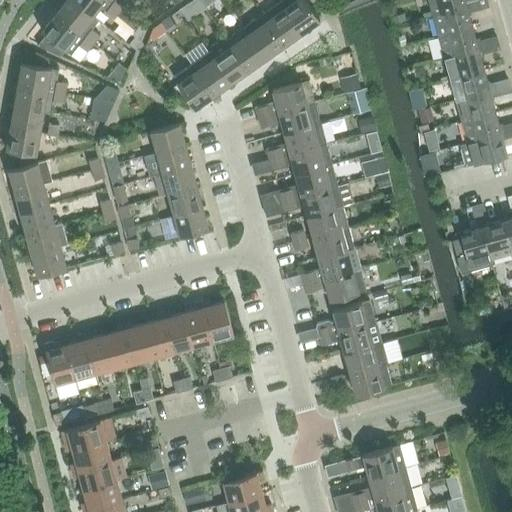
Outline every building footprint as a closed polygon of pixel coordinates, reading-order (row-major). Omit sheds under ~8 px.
[(66,0),(56,13),(80,32),(94,43),(100,35),(92,29),(99,20),(93,15),(74,0),(66,0)] [(74,0),(93,15),(100,6),(114,17),(121,9),(108,0),(74,0)] [(108,0),(121,9),(127,1),(125,0),(108,0)] [(199,0),(191,0),(199,10),(204,7),(203,5),(199,0)] [(320,20),(306,0),(282,0),(280,2),(302,33),(320,20)] [(429,0),(432,9),(433,14),(467,5),(465,1),(465,0),(429,0)] [(433,14),(440,36),(473,27),(468,10),(478,7),(476,0),(469,0),(465,1),(467,5),(433,14)] [(284,46),(302,33),(280,2),(262,15),(284,46)] [(114,19),(121,25),(128,16),(121,10),(114,19)] [(72,55),(79,45),(87,51),(94,43),(80,32),(56,13),(42,31),(46,34),(66,50),(72,55)] [(404,13),(393,17),(394,23),(406,20),(404,13)] [(161,21),(168,31),(176,25),(170,15),(161,21)] [(266,58),(284,46),(262,15),(244,28),(266,58)] [(168,31),(161,21),(153,27),(159,37),(168,31)] [(140,25),(132,34),(135,36),(141,41),(141,40),(145,30),(140,25)] [(479,48),(477,43),(473,27),(440,36),(446,57),(479,48)] [(249,71),(266,58),(244,28),(227,40),(249,71)] [(46,34),(38,45),(61,56),(66,50),(46,34)] [(405,34),(398,36),(401,46),(407,44),(405,34)] [(490,49),(500,46),(501,46),(498,38),(488,41),(490,49)] [(221,39),(211,46),(210,52),(209,52),(231,83),(249,71),(227,40),(226,40),(221,39)] [(446,57),(452,78),(485,69),(480,52),(490,49),(488,41),(477,43),(479,48),(446,57)] [(36,52),(33,64),(49,67),(50,59),(50,58),(36,52)] [(209,52),(192,64),(214,95),(231,83),(209,52)] [(21,62),(18,84),(65,93),(67,83),(56,81),(59,69),(51,68),(52,67),(49,67),(33,64),(21,62)] [(119,63),(107,77),(122,84),(128,70),(119,63)] [(192,64),(174,77),(178,83),(177,84),(195,109),(214,95),(192,64)] [(452,78),(458,99),(491,90),(490,86),(485,69),(452,78)] [(358,76),(341,81),(344,93),(361,88),(358,76)] [(271,106),(273,114),(279,112),(315,102),(309,80),(273,90),(277,104),(271,106)] [(502,92),(511,89),(511,88),(511,86),(510,80),(500,83),(502,92)] [(458,99),(464,120),(497,111),(492,94),(502,92),(500,83),(490,86),(491,90),(458,99)] [(65,93),(18,84),(14,106),(44,111),(51,112),(53,101),(63,102),(65,93)] [(111,86),(105,100),(114,102),(119,90),(111,86)] [(368,99),(349,104),(352,114),(371,109),(368,99)] [(281,120),(284,132),(321,123),(315,102),(279,112),(273,114),(275,122),(281,120)] [(40,132),(44,111),(14,106),(10,127),(40,132)] [(260,117),(273,114),(271,106),(258,109),(260,117)] [(503,132),(502,128),(497,111),(464,120),(470,141),(503,132)] [(273,114),(260,117),(262,125),(275,122),(273,114)] [(373,116),(361,120),(364,133),(377,130),(373,116)] [(48,133),(58,135),(60,125),(50,123),(48,133)] [(151,131),(157,152),(186,145),(180,123),(151,131)] [(284,132),(288,145),(282,147),(284,155),(290,153),(326,143),(321,123),(284,132)] [(428,123),(419,125),(420,131),(429,129),(428,123)] [(509,154),(504,137),(511,134),(511,126),(511,125),(502,128),(503,132),(470,141),(462,143),(468,165),(509,154)] [(40,132),(10,127),(6,149),(18,151),(20,166),(35,162),(40,132)] [(435,129),(424,132),(426,139),(437,136),(435,129)] [(380,142),(369,145),(371,154),(382,151),(380,142)] [(326,143),(290,153),(284,155),(286,163),(292,162),(296,174),(332,164),(326,143)] [(162,173),(175,170),(192,165),(186,145),(157,152),(162,173)] [(271,159),(284,155),(282,147),(269,150),(271,159)] [(108,165),(118,163),(115,153),(105,156),(108,165)] [(274,167),(286,163),(284,155),(271,159),(274,167)] [(384,156),(372,159),(376,175),(379,174),(388,172),(384,156)] [(92,170),(102,167),(99,157),(89,160),(92,170)] [(15,191),(44,183),(52,181),(47,159),(35,162),(20,166),(9,169),(15,191)] [(301,195),(338,185),(332,164),(296,174),(299,187),(293,189),(295,197),(301,195)] [(161,196),(168,194),(197,186),(192,165),(175,170),(162,173),(155,175),(161,196)] [(102,167),(92,170),(94,180),(104,177),(102,167)] [(121,170),(110,173),(111,175),(113,184),(124,182),(121,170)] [(388,172),(379,174),(382,187),(391,185),(388,172)] [(15,191),(20,212),(50,204),(44,183),(15,191)] [(123,183),(114,186),(116,197),(118,203),(128,200),(126,194),(123,183)] [(304,204),(304,206),(307,216),(343,206),(338,185),(301,195),(295,197),(298,205),(304,204)] [(203,207),(197,186),(168,194),(174,215),(203,207)] [(283,201),(295,197),(293,189),(280,192),(283,201)] [(285,209),(298,205),(295,197),(283,201),(285,209)] [(103,211),(113,208),(110,199),(100,201),(103,211)] [(483,214),(480,204),(480,203),(471,206),(474,216),(483,214)] [(55,225),(50,204),(20,212),(26,233),(55,225)] [(129,204),(119,207),(122,217),(132,214),(129,204)] [(307,216),(313,237),(349,227),(343,206),(307,216)] [(203,207),(174,215),(180,237),(209,229),(203,207)] [(113,208),(103,211),(105,221),(116,218),(113,208)] [(460,231),(462,239),(466,253),(456,255),(461,273),(492,264),(491,259),(481,225),(486,224),(483,214),(474,216),(477,227),(460,231)] [(511,217),(503,220),(511,253),(511,217)] [(102,237),(113,234),(108,220),(97,224),(102,237)] [(503,220),(486,224),(481,225),(491,259),(511,253),(503,220)] [(62,223),(55,225),(26,233),(32,253),(61,246),(68,244),(62,223)] [(355,248),(349,227),(313,237),(318,257),(355,248)] [(294,242),(307,238),(304,230),(292,234),(294,242)] [(401,236),(394,238),(395,244),(402,242),(401,236)] [(138,237),(128,240),(131,250),(141,248),(138,237)] [(307,238),(294,242),(296,250),(309,247),(307,238)] [(462,239),(452,242),(456,255),(466,253),(462,239)] [(112,244),(114,255),(125,252),(122,242),(112,244)] [(61,246),(32,253),(37,275),(67,267),(61,246)] [(318,280),(324,278),(360,268),(355,248),(318,257),(322,270),(316,272),(318,280)] [(366,290),(360,268),(324,278),(318,280),(320,288),(326,286),(330,300),(366,290)] [(412,270),(404,272),(407,283),(415,281),(412,270)] [(303,275),(305,284),(318,280),(316,272),(303,275)] [(307,291),(320,288),(318,280),(305,284),(307,291)] [(386,290),(373,293),(375,301),(388,298),(386,290)] [(338,332),(376,321),(370,300),(333,310),(335,320),(332,321),(328,320),(317,323),(316,325),(320,337),(332,334),(338,332)] [(194,346),(213,340),(204,307),(203,301),(195,303),(197,309),(185,312),(194,346)] [(204,307),(213,340),(234,335),(225,301),(204,307)] [(488,302),(477,305),(480,314),(491,311),(488,302)] [(194,346),(185,312),(165,318),(174,351),(194,346)] [(174,351),(165,318),(145,323),(154,356),(174,351)] [(344,352),(381,342),(383,342),(377,321),(376,321),(338,332),(332,334),(335,342),(341,341),(344,352)] [(154,356),(145,323),(126,328),(135,362),(154,356)] [(135,362),(126,328),(106,334),(115,367),(135,362)] [(79,341),(67,344),(76,378),(95,372),(86,339),(85,333),(78,335),(79,341)] [(115,367),(106,334),(86,339),(95,372),(115,367)] [(332,334),(320,337),(322,346),(335,342),(332,334)] [(44,344),(46,350),(55,383),(76,378),(67,344),(54,348),(52,342),(44,344)] [(350,373),(386,363),(389,363),(383,342),(381,342),(344,352),(350,373)] [(385,387),(385,386),(392,384),(386,363),(350,373),(356,395),(385,387)] [(221,368),(224,380),(232,377),(229,366),(221,368)] [(224,380),(221,368),(212,371),(215,382),(224,380)] [(333,387),(346,384),(344,375),(331,379),(333,387)] [(181,379),(184,391),(193,388),(190,377),(181,379)] [(184,391),(181,379),(173,381),(176,393),(184,391)] [(142,389),(145,401),(153,399),(150,387),(142,389)] [(145,401),(142,389),(133,392),(137,404),(145,401)] [(102,400),(105,412),(114,410),(110,398),(102,400)] [(105,412),(102,400),(94,403),(94,404),(97,415),(105,412)] [(94,404),(84,407),(87,417),(97,415),(94,404)] [(148,406),(137,410),(139,418),(151,415),(148,406)] [(62,411),(52,414),(56,426),(65,423),(62,411)] [(72,449),(106,440),(116,437),(110,417),(67,429),(69,436),(63,437),(67,451),(72,449)] [(147,450),(159,447),(157,438),(145,441),(147,450)] [(78,469),(111,460),(106,440),(72,449),(78,469)] [(445,441),(437,443),(440,454),(448,452),(449,452),(446,441),(445,441)] [(369,477),(406,466),(400,445),(363,455),(363,456),(344,461),(346,470),(365,464),(369,477)] [(159,447),(147,450),(150,459),(161,456),(159,447)] [(126,477),(121,457),(111,460),(78,469),(83,489),(117,479),(126,477)] [(372,489),(366,491),(369,499),(411,487),(406,466),(369,477),(372,489)] [(166,471),(149,476),(152,487),(169,483),(167,478),(166,471)] [(229,502),(262,492),(257,472),(223,481),(229,502)] [(83,510),(88,508),(122,499),(117,479),(83,489),(87,502),(81,503),(83,510)] [(170,486),(158,489),(160,498),(172,495),(170,486)] [(204,486),(184,492),(187,504),(207,499),(204,486)] [(377,506),(377,508),(378,511),(403,511),(409,510),(417,508),(411,487),(369,499),(371,507),(377,506)] [(353,494),(355,503),(369,499),(366,491),(353,494)] [(267,511),(262,492),(229,502),(217,505),(219,511),(267,511)] [(89,511),(125,511),(122,499),(88,508),(89,511)] [(371,507),(369,499),(355,503),(357,511),(371,507)]
